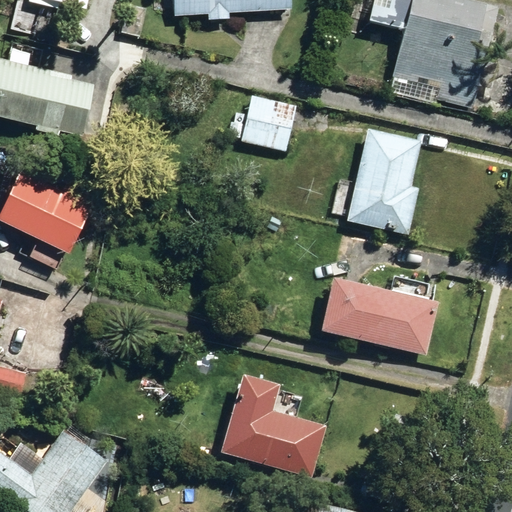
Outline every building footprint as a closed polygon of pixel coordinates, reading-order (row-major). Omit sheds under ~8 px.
[(33,0),(85,11),(87,0),(33,0)] [(205,15),(205,22),(226,21),(226,14),(274,11),(288,11),(287,0),(168,0),(169,17),(205,15)] [(429,100),(467,108),(488,7),(453,0),(360,0),(355,23),(392,31),(382,79),(431,89),(429,100)] [(54,132),(78,138),(90,87),(66,82),(67,77),(0,61),(0,120),(33,128),(32,132),(53,137),(54,132)] [(233,143),(277,152),(287,105),(242,96),(237,125),(225,122),(222,136),(233,139),(233,143)] [(337,223),(399,236),(409,189),(401,187),(411,141),(357,129),(337,223)] [(0,183),(0,230),(54,257),(82,199),(54,186),(50,194),(5,173),(0,183)] [(138,244),(138,248),(138,251),(139,254),(141,257),(143,260),(145,262),(148,264),(151,265),(154,266),(158,266),(161,265),(164,264),(167,263),(170,261),(172,258),(174,255),(175,252),(176,249),(176,246),(176,242),(175,239),(173,236),(171,233),(168,231),(166,229),(162,228),(159,227),(156,227),(152,228),(149,229),(146,230),(144,232),(141,235),(140,238),(138,241),(138,244)] [(306,334),(416,357),(427,303),(318,280),(306,334)] [(0,395),(14,399),(20,375),(0,370),(0,395)] [(210,455),(304,479),(318,427),(259,413),(265,387),(229,377),(210,455)] [(0,501),(15,511),(84,511),(70,502),(97,463),(76,448),(82,440),(62,426),(55,436),(51,432),(31,462),(7,446),(0,454),(0,501)]
